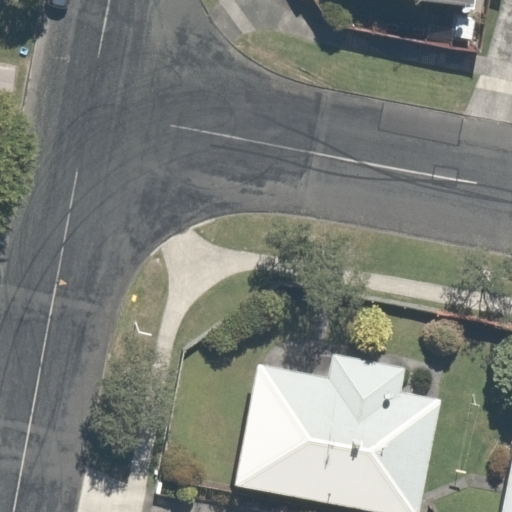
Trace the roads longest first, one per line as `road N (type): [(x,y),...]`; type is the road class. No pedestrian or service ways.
road 1 (residential): [(91,113),(511,190)]
road 2 (residential): [(91,113),(17,511)]
